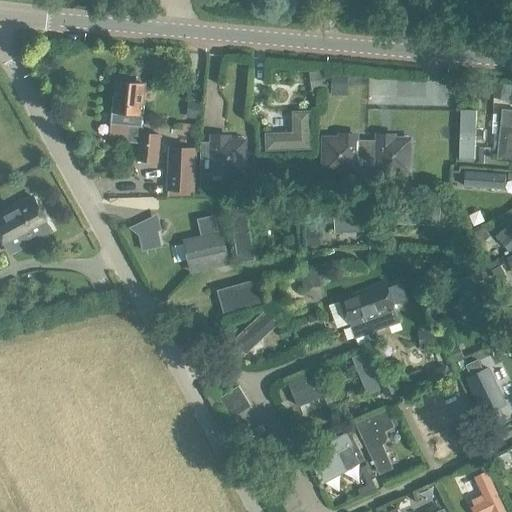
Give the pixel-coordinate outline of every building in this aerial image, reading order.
[(323,71),(310,73),(310,79),(312,92),(326,90),(323,71)] [(349,85),(349,87),(355,87),(355,74),(349,74),(332,74),(332,85),(349,85)] [(142,126),(139,125),(144,84),(117,81),(113,123),(128,124),(127,143),(139,144),(137,161),(158,163),(161,135),(141,134),(142,127),(142,126)] [(188,103),(187,119),(188,119),(202,119),(202,103),(199,103),(190,102),(189,102),(188,102),(188,103)] [(474,120),(474,108),(460,108),(460,157),(474,157),(474,136),(486,136),(486,120),(474,120)] [(511,110),(503,109),(498,151),(497,159),(511,161),(511,110)] [(293,132),(266,133),(266,151),(312,150),(311,111),(293,112),(293,132)] [(376,156),(368,156),(368,182),(395,182),(395,173),(408,173),(408,138),(376,138),(376,156)] [(359,140),(325,139),(325,172),(344,172),(344,182),(368,182),(368,156),(359,156),(359,140)] [(202,143),(202,186),(226,186),(226,176),(246,176),(247,140),(231,140),(210,140),(210,143),(202,143)] [(197,148),(170,147),(168,190),(168,197),(195,197),(197,148)] [(465,172),(465,188),(506,190),(507,173),(465,172)] [(249,194),(228,197),(237,261),(254,259),(247,210),(251,210),(249,194)] [(0,214),(0,233),(10,252),(52,229),(34,196),(0,214)] [(400,205),(400,224),(439,225),(440,206),(431,206),(431,200),(413,200),(413,205),(413,206),(400,205)] [(334,204),(335,233),(368,232),(367,203),(334,204)] [(199,220),(203,237),(185,241),(191,271),(229,263),(222,232),(221,232),(219,222),(216,223),(215,217),(199,220)] [(511,228),(508,224),(495,237),(511,252),(511,250),(511,228)] [(142,252),(158,248),(161,248),(158,232),(139,236),(142,252)] [(460,233),(450,234),(451,244),(461,243),(460,233)] [(297,240),(281,243),(282,249),(283,255),(299,252),(297,240)] [(491,271),(497,282),(507,277),(501,266),(492,271),(491,271)] [(319,268),(300,271),(303,290),(321,287),(319,268)] [(462,280),(457,283),(461,291),(467,306),(460,309),(464,317),(471,313),(475,322),(488,317),(482,304),(484,302),(481,294),(490,290),(481,271),(472,276),(462,280)] [(217,291),(225,316),(266,305),(259,279),(217,291)] [(386,283),(340,300),(341,302),(349,324),(350,327),(351,327),(355,339),(400,323),(396,310),(397,310),(395,305),(404,301),(406,299),(402,287),(399,286),(388,290),(386,283)] [(83,312),(107,306),(104,296),(81,303),(83,312)] [(265,312),(236,339),(238,341),(235,343),(246,355),(278,325),(267,313),(267,314),(265,312)] [(336,343),(347,339),(338,316),(327,320),(336,343)] [(488,317),(475,322),(478,331),(492,326),(488,317)] [(184,325),(173,330),(180,344),(190,339),(184,325)] [(438,330),(419,331),(421,350),(425,350),(440,348),(438,330)] [(458,345),(448,350),(454,362),(464,357),(458,345)] [(367,352),(352,357),(366,395),(380,390),(367,352)] [(478,360),(466,366),(472,377),(467,380),(484,415),(495,410),(504,406),(505,405),(488,370),(484,372),(478,360)] [(419,368),(402,377),(410,393),(427,384),(419,368)] [(316,372),(288,383),(297,406),(325,395),(316,372)] [(232,419),(251,406),(239,387),(220,399),(232,419)] [(451,392),(415,409),(427,434),(463,417),(451,392)] [(387,410),(357,424),(357,426),(380,474),(393,469),(382,445),(385,443),(388,438),(387,437),(387,435),(385,432),(395,427),(389,415),(387,412),(387,410)] [(465,418),(471,429),(479,425),(473,414),(465,418)] [(349,433),(312,453),(318,466),(314,468),(323,485),(365,462),(349,433)] [(366,465),(360,468),(364,477),(368,485),(371,492),(377,490),(375,484),(372,479),(366,465)] [(484,497),(473,502),(477,511),(488,511),(490,511),(507,511),(488,469),(474,475),(484,497)]
